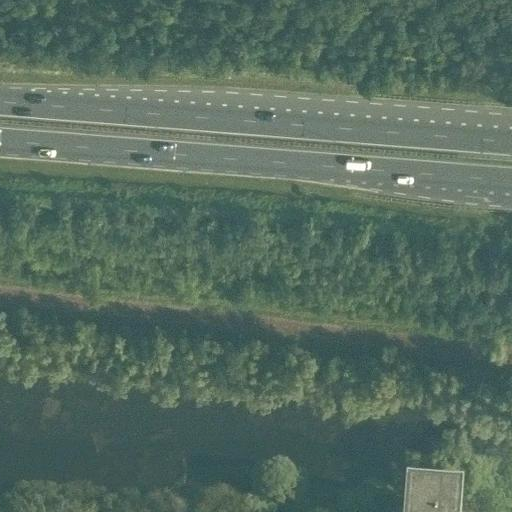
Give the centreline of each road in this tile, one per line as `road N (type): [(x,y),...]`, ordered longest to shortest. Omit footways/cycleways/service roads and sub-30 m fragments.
road 1 (trunk): [(511,143),(0,103)]
road 2 (trunk): [(0,144),(511,184)]
